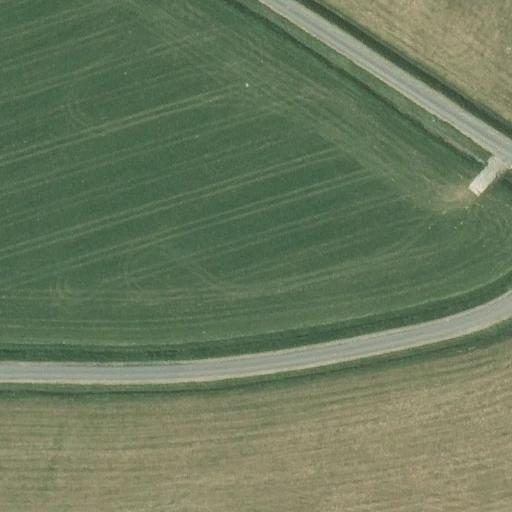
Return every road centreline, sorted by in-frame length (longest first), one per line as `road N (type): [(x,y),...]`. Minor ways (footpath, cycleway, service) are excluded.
road 1 (unclassified): [(0,371),(194,372),(269,363),(475,324),(511,303)]
road 2 (unclassified): [(511,149),(281,0)]
